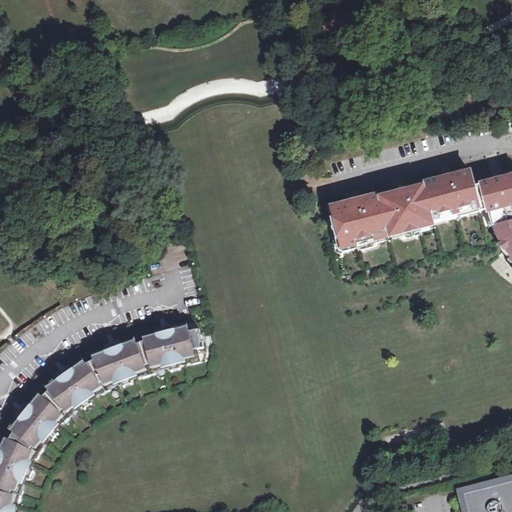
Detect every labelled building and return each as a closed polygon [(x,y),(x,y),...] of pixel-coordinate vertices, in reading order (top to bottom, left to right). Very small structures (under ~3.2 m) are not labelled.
[(425,184),(434,217),(439,216),(443,218),(471,210),(473,207),(479,205),(475,187),(471,172),(425,184)] [(511,177),(475,187),(479,205),(486,204),(490,221),(495,220),(496,226),(511,222),(511,177)] [(379,196),(389,237),(395,236),(398,232),(403,231),(404,234),(412,232),(413,235),(422,233),(420,226),(425,224),(430,227),(436,225),(434,217),(425,184),(379,196)] [(389,237),(379,196),(333,207),(336,220),(343,246),(348,244),(352,247),(357,246),(358,250),(368,247),(367,243),(375,241),(375,238),(380,236),(384,239),(389,237)] [(343,246),(336,220),(329,222),(336,252),(341,254),(351,252),(353,249),(352,247),(348,244),(343,246)] [(511,222),(496,226),(499,235),(502,241),(503,243),(505,242),(507,245),(509,248),(508,249),(511,254),(511,257),(509,260),(511,261),(511,222)] [(503,243),(502,241),(498,244),(503,253),(509,260),(511,257),(511,254),(508,249),(509,248),(507,245),(505,242),(503,243)] [(202,306),(191,266),(148,276),(127,282),(108,287),(91,294),(75,301),(57,310),(42,320),(25,331),(13,342),(8,346),(0,354),(0,418),(10,406),(21,392),(35,377),(46,368),(60,358),(80,345),(95,337),(111,331),(138,322),(178,312),(180,320),(192,317),(190,309),(202,306)] [(15,511),(16,509),(13,508),(13,504),(17,501),(20,502),(22,497),(22,495),(17,489),(18,487),(19,484),(20,483),(22,484),(23,483),(26,478),(29,471),(32,466),(29,463),(31,459),(35,459),(38,460),(42,452),(39,450),(39,448),(39,446),(41,443),(45,445),(50,439),(55,433),(59,428),(57,426),(60,423),(63,422),(66,424),(69,421),(73,418),(70,415),(70,413),(71,412),(75,409),(76,412),(82,407),(88,402),(94,397),(92,395),(96,393),(100,392),(102,396),(103,396),(110,392),(108,389),(109,385),(113,384),(115,386),(122,384),(130,381),(136,379),(135,376),(141,373),(144,376),(145,379),(150,377),(155,376),(154,372),(154,371),(156,368),(161,367),(162,370),(163,370),(169,368),(172,367),(175,366),(177,366),(184,364),(183,361),(192,359),(193,365),(206,361),(207,356),(207,348),(205,339),(203,334),(202,331),(197,324),(194,319),(186,321),(186,324),(144,335),(144,333),(134,336),(135,339),(91,354),(89,352),(81,358),(82,359),(46,387),(44,385),(37,392),(39,394),(9,430),(7,428),(2,436),(4,437),(0,446),(0,511),(15,511)] [(88,402),(82,407),(85,410),(90,406),(88,402)] [(55,433),(50,439),(53,443),(58,436),(55,433)] [(468,491),(468,492),(469,493),(470,494),(471,494),(475,511),(511,511),(511,481),(473,491),(472,489),(470,489),(468,491)]
